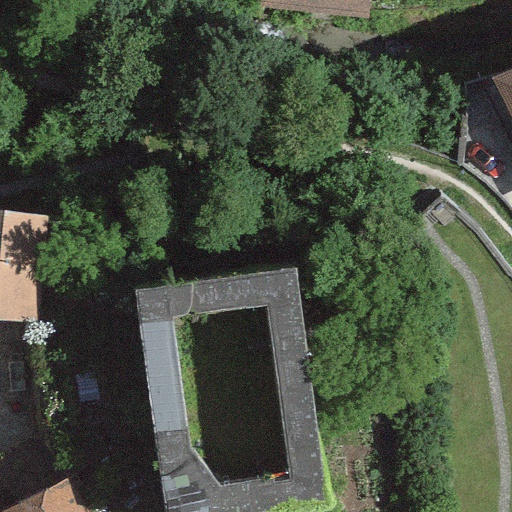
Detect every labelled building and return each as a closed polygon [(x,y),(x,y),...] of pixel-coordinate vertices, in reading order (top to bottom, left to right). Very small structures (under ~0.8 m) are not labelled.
[(260,0),(261,1),(366,9),(367,0),(260,0)] [(511,65),(498,71),(511,99),(511,65)] [(42,196),(0,192),(0,309),(33,312),(42,196)] [(180,511),(317,495),(287,254),(134,273),(164,511),(180,511)] [(94,511),(68,473),(0,508),(0,511),(94,511)]
